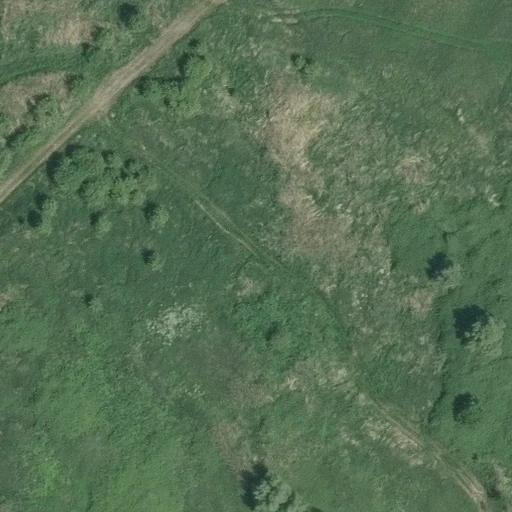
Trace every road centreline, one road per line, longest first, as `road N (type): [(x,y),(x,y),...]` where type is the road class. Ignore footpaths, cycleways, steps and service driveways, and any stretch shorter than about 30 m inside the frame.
road 1 (track): [(486,511),(477,489),(372,395),(326,320),(97,110)]
road 2 (track): [(0,199),(216,0)]
